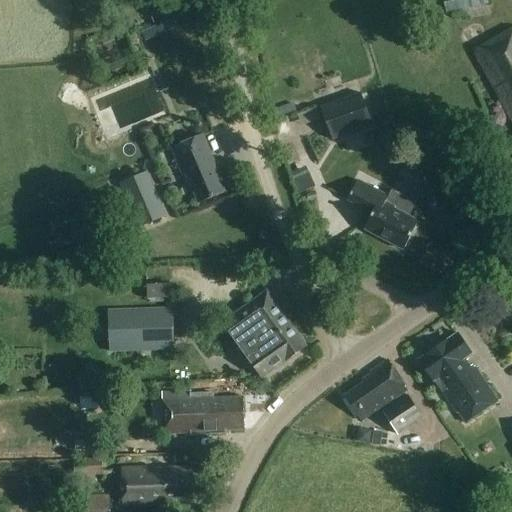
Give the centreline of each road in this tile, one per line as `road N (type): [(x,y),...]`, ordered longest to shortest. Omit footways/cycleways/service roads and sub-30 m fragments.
road 1 (unclassified): [(290,240),(262,173),(231,0)]
road 2 (tertiary): [(228,511),(275,428),(343,366)]
road 3 (unclassified): [(420,312),(290,240)]
road 4 (unclassified): [(343,366),(290,240)]
